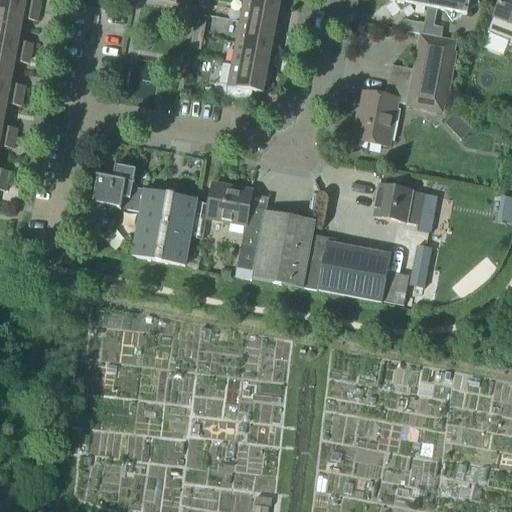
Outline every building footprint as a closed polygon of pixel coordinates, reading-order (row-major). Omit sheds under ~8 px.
[(0,0),(0,6),(24,11),(25,6),(26,0),(0,0)] [(209,0),(199,0),(198,8),(208,10),(209,0)] [(244,0),(244,3),(279,9),(280,0),(244,0)] [(412,7),(427,10),(429,0),(389,0),(389,3),(393,3),(401,15),(412,7)] [(429,0),(427,10),(428,10),(424,27),(422,37),(441,41),(442,36),(437,29),(433,28),(436,11),(443,13),(451,24),(462,16),(466,17),(467,13),(478,6),(474,0),(429,0)] [(511,0),(501,0),(493,20),(511,27),(511,0)] [(25,6),(24,11),(38,14),(40,4),(33,3),(28,6),(25,6)] [(244,3),(240,24),(275,31),(279,9),(244,3)] [(24,11),(0,6),(0,28),(20,32),(23,17),(24,11)] [(38,14),(24,11),(23,17),(26,17),(29,23),(37,24),(38,14)] [(402,33),(422,37),(424,27),(404,23),(402,33)] [(195,24),(192,37),(202,39),(205,26),(195,24)] [(240,24),(235,46),(271,52),(275,31),(240,24)] [(0,28),(0,50),(16,54),(17,48),(20,32),(0,28)] [(202,39),(192,37),(190,51),(200,53),(202,39)] [(364,95),(354,143),(388,150),(396,105),(408,107),(408,108),(441,115),(454,46),(421,39),(414,73),(390,68),(384,99),(364,95)] [(17,48),(16,54),(31,57),(32,46),(25,45),(20,49),(17,48)] [(235,46),(231,67),(267,74),(271,52),(235,46)] [(0,50),(0,72),(12,75),(15,59),(16,54),(0,50)] [(31,57),(16,54),(15,59),(18,60),(21,65),(29,67),(31,57)] [(267,74),(231,67),(227,88),(216,86),(214,98),(249,105),(251,93),(263,95),(267,74)] [(0,72),(0,94),(9,96),(9,91),(12,75),(0,72)] [(9,91),(9,96),(23,99),(25,89),(17,88),(12,91),(9,91)] [(0,94),(0,116),(5,117),(7,102),(9,96),(0,94)] [(23,99),(9,96),(7,102),(10,102),(13,108),(21,109),(23,99)] [(2,133),(1,139),(15,141),(17,131),(9,130),(4,134),(2,133)] [(15,141),(1,139),(0,141),(0,144),(2,145),(6,150),(13,151),(15,141)] [(132,259),(160,265),(185,269),(197,202),(144,193),(143,195),(132,193),(133,187),(134,187),(134,186),(133,186),(135,173),(116,169),(116,167),(115,167),(112,182),(96,179),(96,180),(97,180),(92,209),(92,211),(92,213),(92,214),(93,216),(94,217),(95,218),(97,219),(98,219),(100,219),(102,219),(103,218),(105,218),(106,217),(107,215),(107,214),(108,213),(108,209),(120,212),(119,213),(120,213),(121,212),(140,215),(132,259)] [(0,183),(7,184),(9,174),(2,173),(0,173),(0,183)] [(235,279),(252,282),(263,221),(247,218),(252,194),(212,187),(206,221),(245,228),(235,279)] [(373,220),(417,228),(423,197),(379,188),(373,220)] [(511,224),(511,198),(496,195),(492,221),(511,224)] [(264,215),(263,221),(252,282),(303,291),(313,238),(315,225),(264,215)] [(313,238),(303,291),(381,306),(391,257),(327,245),(328,241),(313,238)] [(202,343),(209,345),(211,333),(204,332),(202,343)] [(468,388),(478,390),(479,383),(469,381),(468,388)]
